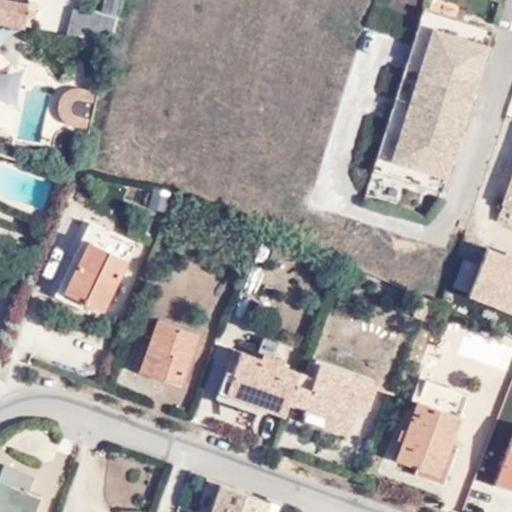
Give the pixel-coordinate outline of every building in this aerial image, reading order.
[(30,5),(0,0),(0,26),(30,34),(35,7),(30,5)] [(103,0),(101,11),(118,14),(121,0),(103,0)] [(373,167),(430,6),(416,1),(359,162),(373,167)] [(484,26),(430,6),(373,167),(428,186),(484,26)] [(76,16),(71,39),(109,48),(115,25),(76,16)] [(89,134),(94,110),(98,96),(81,93),(71,92),(65,96),(62,98),(56,107),(56,113),(58,118),(59,123),(62,125),(66,129),(89,134)] [(511,180),(502,204),(511,208),(511,180)] [(78,280),(99,228),(88,224),(65,274),(78,280)] [(137,244),(99,228),(78,280),(116,294),(137,244)] [(511,262),(484,252),(470,296),(511,313),(511,262)] [(419,320),(425,302),(415,298),(409,317),(419,320)] [(200,329),(162,315),(154,342),(145,341),(139,361),(182,377),(200,329)] [(231,387),(288,409),(290,403),(301,368),(246,348),(231,387)] [(301,368),(290,403),(307,409),(350,424),(356,405),(368,409),(377,385),(322,365),(318,374),(301,368)] [(422,402),(462,415),(469,397),(429,382),(422,402)] [(443,475),(462,415),(422,402),(401,460),(443,475)] [(350,424),(307,409),(303,419),(347,435),(350,424)] [(511,468),(511,438),(503,465),(511,468)] [(511,484),(511,468),(503,465),(498,479),(511,484)] [(0,505),(3,507),(0,511),(43,511),(46,505),(34,499),(41,484),(8,467),(0,483),(0,505)] [(266,511),(269,499),(219,481),(209,511),(266,511)] [(276,511),(279,503),(269,499),(266,511),(276,511)]
